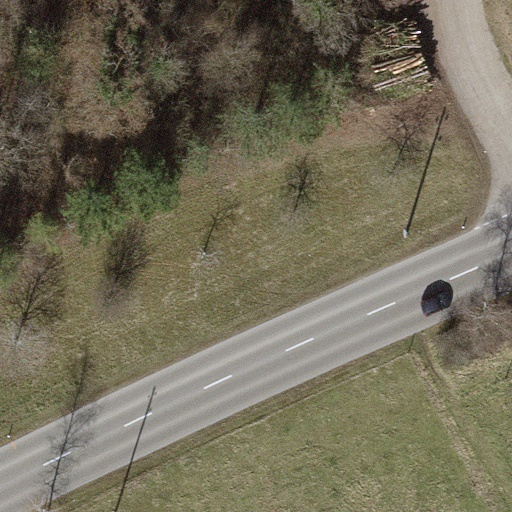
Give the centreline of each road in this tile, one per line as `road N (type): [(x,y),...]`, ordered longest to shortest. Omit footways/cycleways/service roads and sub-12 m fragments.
road 1 (tertiary): [(511,251),(203,384),(0,487)]
road 2 (track): [(511,144),(461,30),(460,0)]
